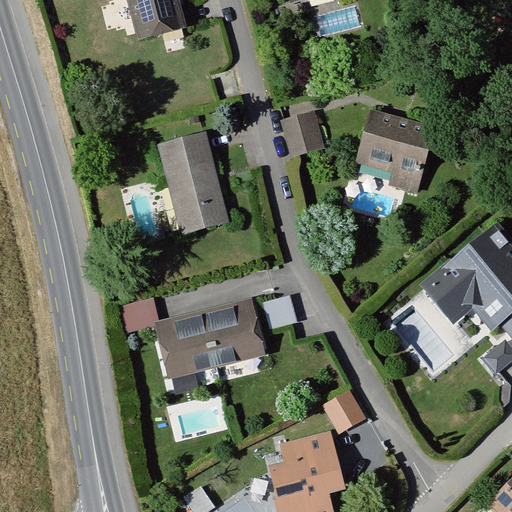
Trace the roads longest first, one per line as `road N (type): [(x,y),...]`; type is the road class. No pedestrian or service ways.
road 1 (residential): [(440,500),(303,269),(231,0)]
road 2 (secondary): [(111,511),(63,241),(0,14)]
